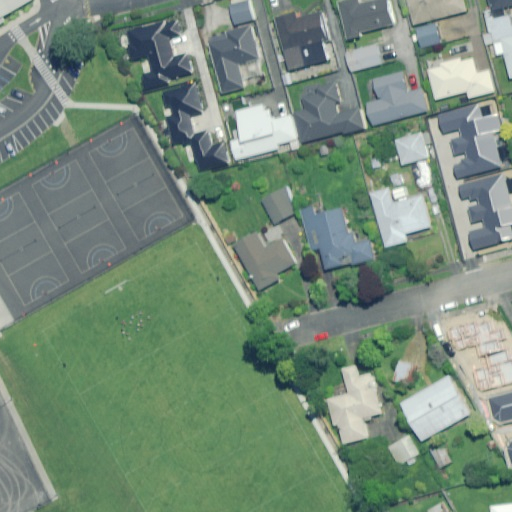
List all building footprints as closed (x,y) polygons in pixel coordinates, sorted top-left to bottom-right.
[(0,0),(0,19),(33,0),(32,0),(0,0)] [(392,26),(385,0),(383,0),(359,6),(357,0),(355,0),(339,4),(348,41),(363,37),(362,34),(392,26)] [(407,0),(414,26),(437,20),(467,12),(463,0),(407,0)] [(493,13),(507,9),(507,8),(511,6),(511,0),(489,0),(491,8),(493,13)] [(255,21),(250,3),(229,8),(233,27),(255,21)] [(493,13),(491,8),(483,10),(489,33),(482,35),(485,45),(493,43),(497,56),(504,55),(510,79),(511,78),(511,25),(507,9),(493,13)] [(325,40),(319,12),(277,21),(288,71),(328,62),(323,40),(325,40)] [(437,20),(414,26),(420,51),(443,46),(437,20)] [(258,60),(251,28),(231,32),(232,39),(211,43),(223,94),(244,90),(238,64),(258,60)] [(197,44),(173,42),(172,54),(142,52),(140,80),(165,82),(165,91),(185,93),(186,85),(193,86),(197,44)] [(381,65),(376,45),(346,53),(351,73),(381,65)] [(477,74),(473,58),(428,70),(436,101),(467,92),(469,99),(495,93),(489,71),(477,74)] [(408,94),(403,73),(372,81),(377,102),(368,105),(374,126),(428,111),(422,90),(408,94)] [(340,99),(336,82),(315,87),(317,95),(303,98),(305,111),(296,113),(302,143),(364,130),(359,109),(338,113),(336,100),(340,99)] [(511,116),(511,95),(499,99),(503,119),(511,116)] [(152,112),(167,139),(173,150),(182,145),(176,135),(186,129),(170,101),(152,112)] [(278,146),(287,143),(290,152),(300,149),(298,138),(292,116),(273,121),(269,104),(235,113),(242,140),(230,143),(235,161),(279,150),(278,146)] [(428,159),(422,134),(395,141),(402,166),(428,159)] [(505,172),(471,134),(453,150),(465,163),(448,177),(454,214),(457,214),(461,240),(482,237),(474,187),(481,181),(487,188),(505,172)] [(381,168),(379,157),(368,159),(370,170),(381,168)] [(296,214),(284,190),(261,202),(273,226),(296,214)] [(394,205),(390,190),(372,195),(386,249),(409,243),(407,235),(432,228),(423,197),(394,205)] [(347,233),(341,210),(315,216),(313,208),(300,211),(310,252),(322,250),(327,271),(352,265),(352,267),(377,261),(372,240),(359,243),(356,231),(347,233)] [(266,249),(258,233),(234,246),(259,292),(281,280),(279,275),(297,265),(283,240),(266,249)] [(511,365),(509,367),(498,348),(463,366),(481,399),(511,382),(511,365)] [(411,365),(399,361),(394,380),(405,383),(411,365)] [(369,439),(366,423),(374,421),(373,417),(382,415),(373,375),(360,378),(357,366),(343,370),(350,395),(330,400),(336,427),(340,426),(345,445),(369,439)] [(472,415),(451,377),(402,404),(423,442),(472,415)] [(421,454),(410,436),(389,448),(400,466),(421,454)] [(445,451),(434,458),(441,470),(452,463),(445,451)] [(447,511),(442,502),(425,511),(447,511)] [(491,511),(511,511),(511,503),(490,506),(491,511)]
